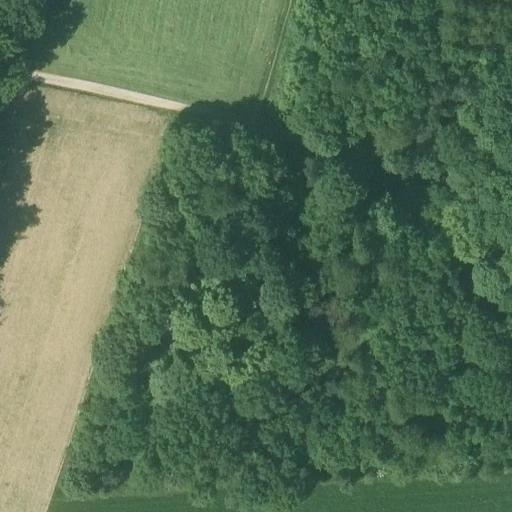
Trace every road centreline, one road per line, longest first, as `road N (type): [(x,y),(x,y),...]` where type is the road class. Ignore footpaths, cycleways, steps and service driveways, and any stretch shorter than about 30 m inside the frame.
road 1 (track): [(253,127),(511,187)]
road 2 (track): [(0,70),(253,127)]
road 3 (track): [(286,0),(253,127)]
